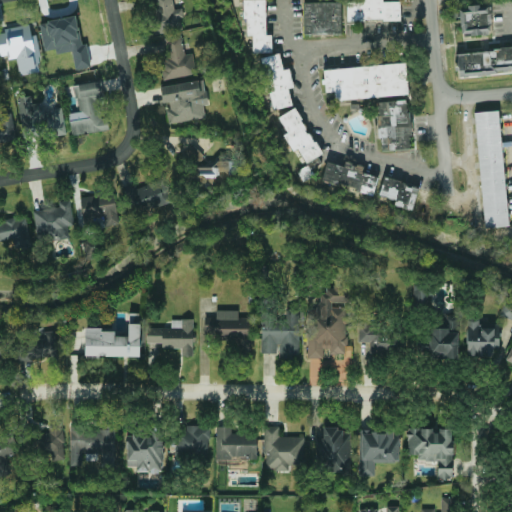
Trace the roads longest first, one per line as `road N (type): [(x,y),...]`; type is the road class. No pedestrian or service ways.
road 1 (residential): [(480,511),(479,415),(457,393),(35,390),(0,404)]
road 2 (residential): [(434,40),(306,51),(299,66),(323,125),(350,148),(445,171)]
road 3 (residential): [(447,196),(430,0)]
road 4 (residential): [(131,148),(137,117),(111,0)]
road 5 (residential): [(131,148),(110,164),(0,183)]
